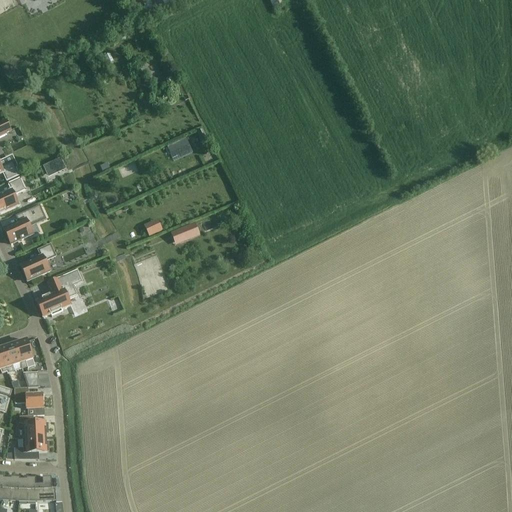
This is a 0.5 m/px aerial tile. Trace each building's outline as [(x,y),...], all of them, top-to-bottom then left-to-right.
[(268,0),(274,9),(285,4),(282,0),(268,0)] [(0,137),(11,132),(6,121),(0,123),(0,137)] [(203,131),(197,134),(202,143),(207,140),(203,131)] [(189,146),(186,139),(167,148),(170,154),(189,146)] [(59,155),(42,161),(47,173),(64,166),(59,155)] [(12,163),(1,168),(0,165),(0,175),(3,174),(7,182),(18,176),(12,163)] [(107,164),(100,167),(103,172),(110,169),(107,164)] [(8,185),(11,191),(0,196),(0,216),(19,207),(14,196),(25,191),(19,180),(8,185)] [(19,224),(4,231),(11,246),(32,236),(28,226),(33,224),(32,220),(44,215),(40,207),(28,212),(16,218),(19,224)] [(194,226),(175,233),(179,244),(198,236),(194,226)] [(28,283),(49,274),(44,262),(55,258),(50,246),(38,252),(41,258),(20,267),(28,283)] [(48,285),(53,295),(36,303),(43,319),(50,316),(52,318),(63,314),(62,311),(71,307),(68,300),(77,296),(73,288),(82,284),(77,272),(48,285)] [(107,296),(110,308),(118,305),(115,294),(107,296)] [(0,371),(1,371),(2,374),(7,373),(8,375),(14,373),(27,369),(25,363),(33,360),(26,341),(8,348),(0,350),(0,371)] [(27,375),(23,375),(28,390),(38,389),(37,375),(27,375)] [(0,388),(0,395),(10,398),(12,392),(0,388)] [(28,390),(14,390),(15,406),(26,405),(26,411),(34,410),(35,417),(44,417),(44,410),(43,395),(28,396),(28,390)] [(0,412),(5,414),(9,400),(0,397),(0,412)] [(26,439),(46,438),(45,434),(47,434),(47,425),(45,425),(45,424),(34,424),(33,417),(19,418),(20,425),(25,425),(26,439)] [(46,438),(26,439),(22,439),(23,450),(14,450),(14,462),(38,462),(38,461),(35,461),(35,454),(46,454),(46,452),(48,452),(48,443),(46,443),(46,438)] [(1,502),(18,503),(19,480),(15,479),(14,479),(11,479),(11,481),(4,480),(4,479),(4,478),(1,502)] [(18,503),(35,503),(35,480),(30,480),(30,479),(30,480),(26,480),(26,481),(20,481),(20,480),(19,480),(18,503)] [(35,503),(56,502),(55,489),(54,489),(54,490),(52,491),(51,479),(46,480),(46,479),(46,480),(42,480),(42,481),(35,482),(35,480),(35,503)]
